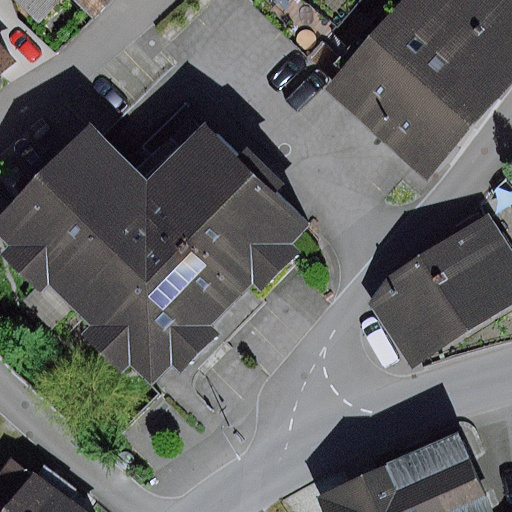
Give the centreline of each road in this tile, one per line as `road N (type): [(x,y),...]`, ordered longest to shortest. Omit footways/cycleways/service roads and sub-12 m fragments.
road 1 (residential): [(511,131),(331,333),(304,392),(292,459)]
road 2 (residential): [(292,459),(430,399),(511,377)]
road 3 (residential): [(0,130),(157,0)]
road 4 (residential): [(142,511),(0,384)]
